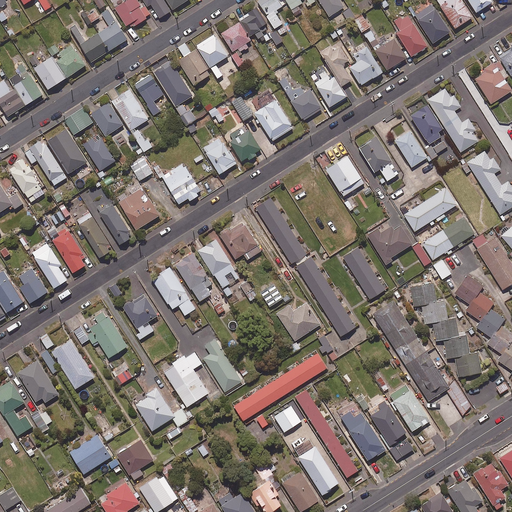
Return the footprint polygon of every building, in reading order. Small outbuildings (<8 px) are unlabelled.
[(51,6),(46,0),(38,0),(45,10),(51,6)] [(140,5),(136,0),(112,0),(110,1),(125,26),(131,22),(133,26),(150,15),(143,3),(140,5)] [(170,10),(163,0),(143,0),(146,5),(149,3),(158,17),(170,10)] [(186,0),(167,0),(173,9),(186,0)] [(282,6),(278,0),(256,0),(274,28),(282,23),(274,11),(282,6)] [(285,0),(295,15),(301,11),(297,5),(302,3),(300,0),(285,0)] [(340,0),(318,0),(329,16),(344,6),(340,0)] [(471,17),(460,0),(436,0),(455,28),(471,17)] [(491,1),(490,0),(467,0),(476,12),(491,1)] [(449,32),(431,4),(414,15),(432,43),(449,32)] [(267,22),(257,6),(239,17),(249,33),(251,35),(254,33),(261,29),(260,27),(268,23),(267,22)] [(355,17),(349,7),(343,11),(349,21),(355,17)] [(97,33),(108,51),(127,39),(108,9),(100,14),(108,27),(97,33)] [(98,18),(94,11),(84,18),(88,24),(98,18)] [(427,46),(407,14),(394,22),(399,30),(397,32),(412,55),(427,46)] [(369,27),(362,15),(354,19),(362,32),(369,27)] [(250,39),(239,21),(220,33),(232,51),(238,48),(240,51),(247,46),(245,43),(250,39)] [(108,51),(97,33),(85,40),(74,23),(68,27),(79,44),(78,45),(89,62),(108,51)] [(261,29),(254,33),(258,39),(261,37),(264,42),(272,38),(276,45),(282,42),(274,29),(272,30),(268,23),(260,27),(261,29)] [(284,25),(277,29),(281,36),(288,31),(284,25)] [(227,55),(213,34),(196,46),(217,78),(222,75),(215,63),(227,55)] [(406,58),(394,38),(375,50),(386,69),(406,58)] [(348,50),(342,40),(322,52),(342,85),(351,80),(342,64),(348,60),(343,52),(348,50)] [(190,52),(185,43),(178,47),(183,57),(179,59),(193,84),(211,74),(196,49),(190,52)] [(50,55),(65,78),(84,65),(71,44),(60,52),(55,45),(48,50),(51,55),(50,55)] [(511,44),(509,46),(511,49),(500,56),(511,76),(511,44)] [(382,72),(366,46),(352,54),(357,62),(349,66),(360,85),(382,72)] [(243,63),(236,52),(231,55),(238,66),(243,63)] [(65,78),(50,55),(40,62),(35,55),(29,59),(34,66),(33,67),(47,89),(65,78)] [(192,95),(170,59),(153,70),(175,106),(192,95)] [(511,90),(493,62),(473,76),(491,103),(511,90)] [(16,87),(27,104),(43,93),(24,63),(16,67),(20,73),(12,78),(17,86),(16,87)] [(330,80),(325,71),(319,74),(321,78),(314,83),(329,107),(346,96),(335,77),(330,80)] [(163,94),(150,74),(134,85),(153,115),(160,111),(153,101),(163,94)] [(293,90),(285,77),(279,81),(302,120),(322,108),(310,88),(303,92),(300,86),(293,90)] [(11,90),(5,80),(0,82),(0,100),(9,115),(27,104),(16,87),(11,90)] [(252,93),(249,87),(239,93),(242,98),(252,93)] [(451,97),(445,88),(427,99),(460,152),(478,140),(472,131),(475,130),(468,118),(462,122),(454,110),(461,106),(454,95),(451,97)] [(149,118),(130,89),(114,99),(133,129),(149,118)] [(292,127),(268,89),(262,93),(264,97),(258,101),(262,107),(254,112),(272,140),(292,127)] [(252,115),(241,95),(232,101),(243,120),(252,115)] [(124,124),(110,101),(92,113),(106,135),(124,124)] [(429,145),(441,137),(437,132),(443,128),(426,104),(409,115),(429,145)] [(94,121),(85,107),(65,120),(74,134),(94,121)] [(223,119),(215,107),(208,112),(217,123),(223,119)] [(197,129),(192,121),(196,119),(191,111),(181,118),(185,124),(190,133),(197,129)] [(88,161),(67,128),(48,139),(70,172),(88,161)] [(133,133),(139,143),(133,147),(138,155),(153,146),(148,138),(145,139),(139,129),(133,133)] [(247,157),(248,160),(256,155),(254,153),(260,149),(248,130),(229,142),(241,161),(247,157)] [(427,157),(409,130),(394,140),(412,167),(427,157)] [(236,163),(219,136),(202,147),(219,174),(236,163)] [(399,173),(376,137),(359,148),(374,172),(379,169),(387,180),(399,173)] [(441,137),(429,145),(424,148),(429,155),(427,156),(430,160),(437,155),(436,153),(447,146),(441,137)] [(25,152),(32,163),(38,159),(54,185),(66,177),(50,149),(43,138),(31,146),(32,148),(25,152)] [(96,142),(93,138),(83,144),(100,170),(116,160),(102,138),(96,142)] [(490,160),(484,151),(467,162),(500,214),(511,206),(511,194),(511,187),(508,181),(501,185),(494,173),(500,169),(493,158),(490,160)] [(25,156),(16,162),(17,165),(10,169),(30,202),(45,193),(34,175),(36,174),(25,156)] [(152,172),(143,156),(130,164),(139,180),(152,172)] [(363,182),(347,156),(326,169),(342,196),(363,182)] [(160,178),(162,177),(178,204),(188,198),(189,200),(201,193),(183,163),(165,174),(158,163),(153,167),(160,178)] [(0,211),(12,203),(15,208),(24,203),(17,192),(10,197),(0,181),(0,211)] [(159,215),(139,182),(115,197),(135,229),(159,215)] [(456,204),(446,188),(404,214),(415,231),(435,218),(437,221),(445,216),(443,213),(456,204)] [(306,253),(270,197),(254,207),(290,264),(306,253)] [(132,236),(112,202),(98,211),(118,245),(132,236)] [(71,214),(65,203),(60,206),(66,217),(71,214)] [(113,248),(91,211),(78,219),(100,256),(113,248)] [(474,233),(464,216),(422,243),(433,259),(474,233)] [(261,250),(243,222),(232,229),(231,227),(219,235),(234,259),(243,253),(247,259),(261,250)] [(392,260),(390,257),(412,243),(400,225),(392,229),(390,226),(380,233),(376,228),(367,234),(384,261),(386,264),(392,260)] [(511,225),(501,235),(511,248),(511,225)] [(59,233),(54,226),(48,230),(73,272),(86,264),(83,258),(86,256),(68,227),(59,233)] [(487,242),(482,234),(472,240),(502,289),(511,282),(511,264),(495,237),(487,242)] [(239,277),(216,239),(197,250),(212,275),(214,274),(222,287),(239,277)] [(71,277),(48,241),(31,252),(54,287),(71,277)] [(430,262),(418,242),(412,246),(424,266),(430,262)] [(6,245),(0,248),(6,258),(12,254),(6,245)] [(384,289),(358,247),(343,256),(370,299),(384,289)] [(212,283),(192,253),(174,264),(199,301),(210,294),(206,287),(212,283)] [(355,326),(311,256),(297,265),(341,335),(355,326)] [(451,273),(442,259),(433,265),(442,279),(451,273)] [(48,291),(33,267),(19,276),(24,284),(20,286),(30,302),(48,291)] [(195,309),(170,267),(152,278),(171,309),(178,305),(184,315),(195,309)] [(287,268),(281,273),(288,282),(294,277),(287,268)] [(24,300),(5,269),(0,272),(0,298),(8,311),(24,300)] [(502,353),(498,359),(511,368),(511,341),(511,339),(511,332),(500,324),(504,319),(490,308),(494,302),(479,291),(483,285),(468,274),(454,292),(470,303),(465,309),(480,320),(475,326),(491,337),(487,343),(502,353)] [(257,296),(246,280),(239,284),(250,301),(257,296)] [(122,292),(116,283),(110,287),(116,296),(122,292)] [(437,302),(433,283),(410,288),(414,306),(421,304),(426,324),(432,322),(436,341),(443,339),(447,358),(454,356),(459,376),(481,371),(477,352),(470,354),(466,335),(459,337),(455,318),(448,319),(444,300),(437,302)] [(283,298),(274,285),(261,294),(270,307),(283,298)] [(159,314),(145,293),(124,306),(139,329),(136,331),(140,339),(154,330),(149,321),(159,314)] [(395,350),(417,336),(392,299),(370,313),(395,350)] [(224,310),(219,302),(213,306),(218,314),(224,310)] [(320,324),(306,302),(293,311),(289,304),(276,313),(294,341),(320,324)] [(128,345),(105,310),(96,316),(100,321),(91,327),(94,331),(88,335),(94,343),(99,340),(110,357),(128,345)] [(89,338),(81,326),(73,332),(81,344),(89,338)] [(332,347),(324,335),(316,340),(324,352),(332,347)] [(417,336),(395,350),(401,360),(402,359),(405,363),(426,350),(417,336)] [(95,376),(72,338),(53,350),(76,388),(95,376)] [(243,380),(216,338),(206,344),(212,353),(205,358),(226,391),(243,380)] [(55,361),(47,349),(41,353),(48,365),(55,361)] [(426,350),(405,363),(429,400),(445,389),(462,414),(472,407),(455,381),(448,385),(426,350)] [(203,362),(195,351),(187,357),(185,355),(173,363),(175,365),(165,372),(188,406),(210,392),(194,368),(203,362)] [(243,420),(252,414),(261,428),(269,423),(260,410),(326,367),(317,353),(233,406),(243,420)] [(59,393),(38,360),(18,372),(36,401),(43,396),(46,401),(59,393)] [(60,369),(55,362),(49,366),(53,373),(60,369)] [(133,376),(125,363),(113,371),(121,383),(133,376)] [(0,405),(6,414),(14,408),(26,401),(16,386),(19,384),(14,377),(0,386),(0,405)] [(479,382),(466,389),(470,397),(483,390),(479,382)] [(508,388),(504,382),(496,387),(500,393),(508,388)] [(436,432),(406,383),(389,394),(411,430),(421,424),(429,436),(436,432)] [(174,413),(158,387),(147,394),(148,396),(137,404),(153,430),(173,417),(179,426),(190,419),(183,408),(174,413)] [(357,470),(305,390),(295,396),(347,477),(357,470)] [(369,406),(361,395),(355,400),(362,410),(369,406)] [(406,432),(387,404),(370,415),(388,443),(406,432)] [(345,420),(335,405),(329,409),(338,424),(345,420)] [(300,421),(291,406),(273,417),(283,432),(300,421)] [(14,408),(6,414),(19,435),(33,425),(26,414),(20,418),(14,408)] [(41,414),(39,411),(32,415),(42,432),(49,427),(47,424),(53,420),(46,411),(41,414)] [(125,418),(112,426),(105,414),(95,420),(103,433),(108,441),(131,428),(125,418)] [(385,449),(364,416),(347,427),(367,460),(385,449)] [(175,429),(173,426),(165,431),(170,439),(182,431),(179,426),(175,429)] [(112,455),(98,434),(70,452),(84,473),(112,455)] [(155,459),(142,438),(118,454),(134,479),(144,473),(140,468),(155,459)] [(413,449),(406,438),(390,449),(397,459),(413,449)] [(338,483),(310,439),(293,450),(321,494),(338,483)] [(511,478),(511,449),(499,458),(511,478)] [(276,469),(269,457),(254,466),(259,474),(254,477),(259,486),(249,492),(261,511),(268,511),(280,505),(275,496),(278,494),(274,487),(278,484),(271,472),(276,469)] [(496,472),(490,462),(472,473),(495,510),(502,505),(499,500),(505,497),(500,489),(508,484),(499,470),(496,472)] [(318,499),(300,470),(281,482),(300,511),(318,499)] [(160,479),(158,476),(141,487),(156,511),(179,498),(165,476),(160,479)] [(472,490),(465,479),(448,490),(461,511),(478,511),(474,506),(482,501),(475,488),(472,490)] [(140,502),(127,481),(106,495),(109,499),(102,503),(108,511),(129,511),(128,510),(140,502)] [(21,500),(13,487),(0,495),(0,499),(6,509),(21,500)] [(192,511),(198,508),(185,487),(178,492),(190,511),(192,511)] [(76,511),(91,503),(82,488),(44,511),(76,511)] [(233,498),(229,492),(217,500),(224,511),(254,511),(242,492),(233,498)] [(452,511),(440,492),(425,501),(420,504),(424,511),(452,511)] [(219,511),(214,503),(199,511),(219,511)]
